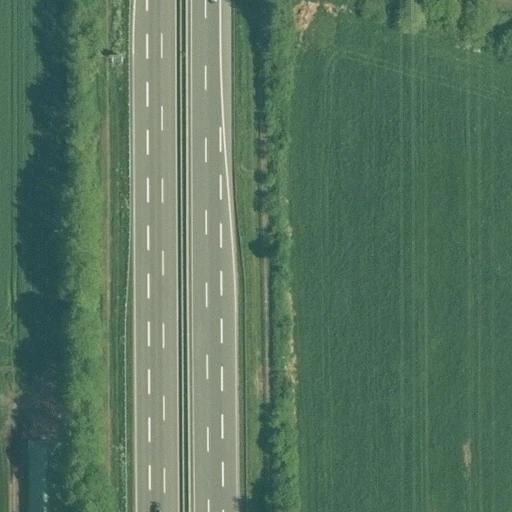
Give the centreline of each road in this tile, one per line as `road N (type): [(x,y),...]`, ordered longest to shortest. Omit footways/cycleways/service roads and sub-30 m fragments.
road 1 (motorway): [(213,511),(208,0)]
road 2 (motorway): [(165,0),(166,511)]
